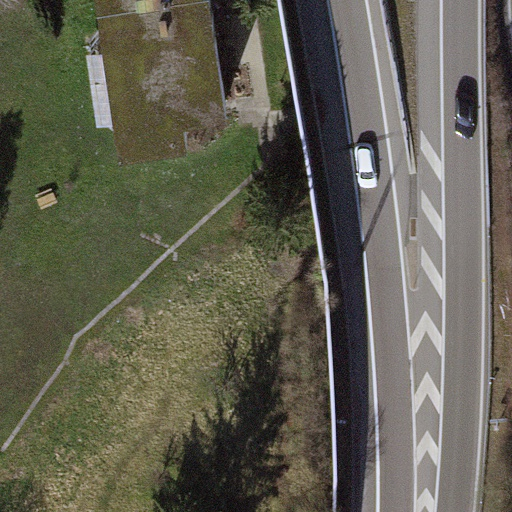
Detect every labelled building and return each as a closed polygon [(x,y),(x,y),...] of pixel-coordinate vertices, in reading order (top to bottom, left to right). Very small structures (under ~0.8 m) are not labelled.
[(225,128),(205,0),(87,0),(91,26),(83,38),(92,103),(104,115),(109,145),(225,128)] [(193,287),(211,311),(257,277),(271,296),(304,272),(290,253),(282,259),(264,235),(193,287)] [(185,336),(186,349),(202,349),(201,336),(185,336)] [(132,347),(101,374),(146,425),(158,415),(177,436),(188,427),(169,405),(177,399),(132,347)] [(279,421),(253,387),(232,403),(257,437),(279,421)]
